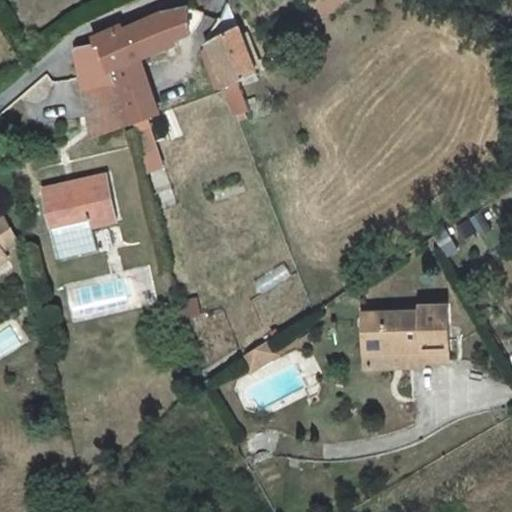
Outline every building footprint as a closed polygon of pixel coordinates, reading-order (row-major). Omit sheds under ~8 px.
[(109,46),(81,54),(111,52),(125,108),(128,120),(151,114),(154,130),(168,127),(155,70),(166,66),(163,47),(188,37),(180,10),(174,12),(161,20),(140,32),(122,41),(109,46)] [(226,44),(209,52),(233,112),(249,104),(238,80),(254,72),(241,37),(226,44)] [(111,52),(81,54),(88,128),(128,120),(125,108),(111,52)] [(151,114),(128,120),(131,132),(136,131),(144,168),(162,164),(154,130),(151,114)] [(50,190),(59,263),(101,258),(98,230),(121,229),(114,182),(50,190)] [(0,238),(0,275),(3,280),(20,269),(0,238)] [(420,319),(366,320),(366,353),(420,352),(421,369),(448,369),(448,308),(420,308),(420,319)]
